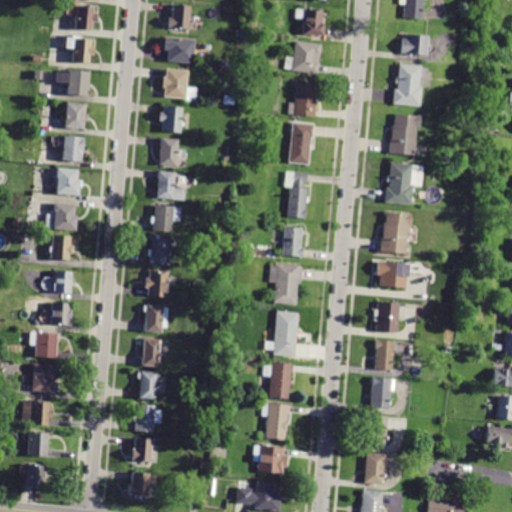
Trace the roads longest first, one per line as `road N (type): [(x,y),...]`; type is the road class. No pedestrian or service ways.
road 1 (residential): [(90,511),(133,0)]
road 2 (residential): [(319,511),(362,0)]
